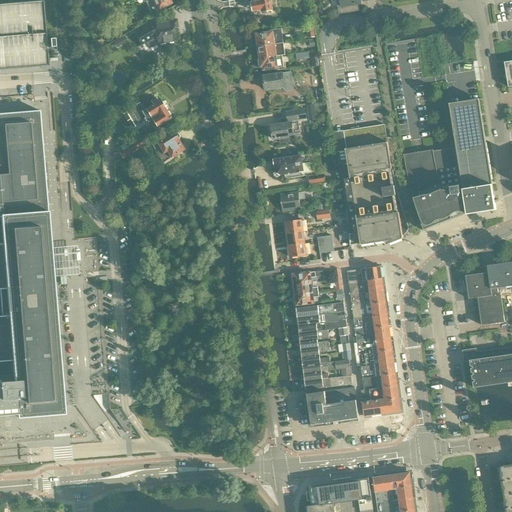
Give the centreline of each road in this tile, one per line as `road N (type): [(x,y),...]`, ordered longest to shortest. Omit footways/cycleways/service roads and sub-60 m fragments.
road 1 (residential): [(278,466),(208,0)]
road 2 (secondary): [(424,451),(408,307),(414,287),(446,254),(511,227)]
road 3 (tertiary): [(81,480),(278,466)]
road 4 (residential): [(511,186),(477,4)]
road 5 (tertiary): [(278,466),(424,451)]
road 6 (residential): [(477,4),(375,20),(372,0)]
